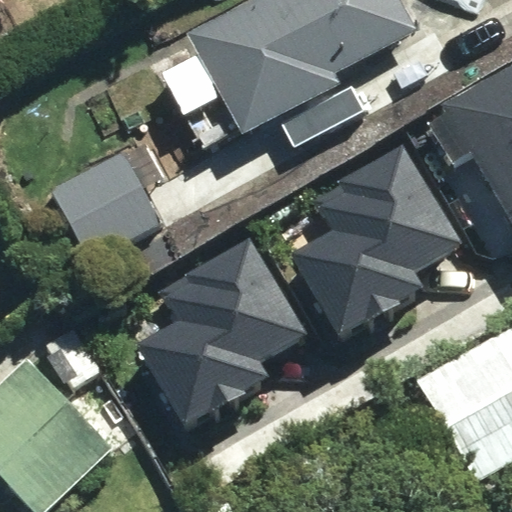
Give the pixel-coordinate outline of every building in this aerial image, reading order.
[(220,95),(241,133),(340,81),(335,70),(414,28),(399,0),(251,0),(189,33),(200,52),(162,72),(184,114),(220,95)] [(473,150),(511,217),(511,64),(445,103),(451,114),(411,137),(432,173),(473,150)] [(51,188),(92,260),(161,223),(122,149),(51,188)] [(383,306),(411,354),(511,294),(511,275),(488,233),(441,260),(427,236),(408,247),(428,280),(383,306)] [(18,333),(51,363),(74,339),(41,309),(18,333)] [(511,324),(418,378),(476,480),(511,459),(511,324)] [(0,380),(0,475),(33,511),(39,511),(112,445),(28,355),(0,380)] [(249,433),(226,401),(176,439),(200,470),(249,433)] [(290,475),(311,511),(377,511),(402,497),(363,432),(290,475)]
